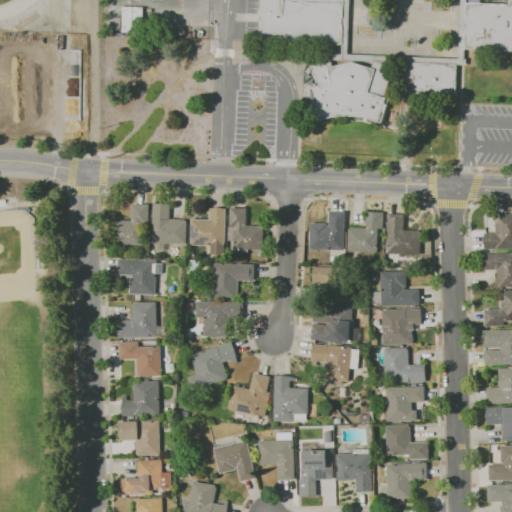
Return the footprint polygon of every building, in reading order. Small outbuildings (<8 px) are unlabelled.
[(259,0),(284,0),(284,15),(259,13),(259,0)] [(511,0),(511,50),(465,49),(466,2),(510,4),(510,0),(511,0)] [(121,32),(142,32),(142,6),(122,6),(121,32)] [(374,58),(395,66),(384,97),(386,98),(385,103),(389,105),(383,123),(361,115),(338,115),(319,119),(313,88),(316,87),(311,62),(332,57),(334,65),(352,61),(371,68),(374,58)] [(152,202),(171,203),(171,219),(187,220),(187,243),(151,243),(152,202)] [(150,204),(150,245),(114,245),(114,220),(132,220),(133,203),(150,204)] [(191,245),(192,218),(210,218),(210,213),(206,212),(207,208),(216,207),(221,207),(227,208),(226,246),(191,245)] [(231,207),(248,208),(247,225),(264,226),(264,249),(230,248),(231,207)] [(511,248),(484,249),(484,233),(497,233),(496,211),(511,210),(511,248)] [(346,211),(345,250),(310,249),(311,222),(328,223),(328,225),(329,225),(330,211),(346,211)] [(349,251),(350,227),(367,227),(368,211),(384,212),(384,229),(379,228),(378,252),(349,251)] [(388,212),(405,213),(405,230),(421,230),(421,254),(387,254),(388,212)] [(511,286),(497,287),(497,269),(480,269),(480,252),(511,252),(511,286)] [(120,259),(156,260),(155,295),(131,294),(131,278),(134,279),(134,275),(120,274),(120,259)] [(255,264),(255,281),(239,281),(239,298),(218,298),(218,263),(255,264)] [(314,266),(353,267),(352,302),(330,301),(330,284),(314,283),(314,266)] [(421,304),(382,305),(381,271),(407,270),(408,289),(421,289),(421,304)] [(486,326),(486,308),(501,308),(501,291),(511,290),(511,320),(504,321),(504,325),(486,326)] [(197,301),(244,302),(244,320),(231,319),(231,337),(205,336),(205,318),(197,318),(197,301)] [(118,337),(118,320),(133,320),(133,302),(157,302),(157,337),(118,337)] [(354,308),(352,327),(360,328),(359,344),(312,340),(314,323),(327,324),(329,306),(354,308)] [(384,344),(383,309),(423,309),(423,325),(407,325),(408,344),(384,344)] [(511,364),(484,365),(484,331),(511,330),(511,364)] [(162,376),(138,376),(138,358),(120,358),(120,341),(139,341),(139,345),(162,345),(162,376)] [(233,341),(238,357),(223,362),(229,378),(192,390),(188,377),(197,373),(191,354),(233,341)] [(314,343),(352,347),(349,381),(311,378),(314,343)] [(427,382),(388,382),(387,348),(409,347),(410,364),(427,364),(427,382)] [(511,403),(487,404),(487,387),(500,387),(499,368),(511,367),(511,403)] [(271,376),(268,391),(272,391),(266,417),(228,409),(233,385),(251,389),(254,372),(271,376)] [(275,375),(295,376),(295,381),(291,381),(291,387),(310,388),(309,413),(295,413),(294,422),(274,422),(275,375)] [(123,415),(123,396),(128,396),(128,400),(134,400),(134,380),(160,380),(160,415),(123,415)] [(388,421),(388,386),(425,386),(426,401),(413,401),(413,409),(418,409),(418,421),(388,421)] [(486,407),(511,406),(511,441),(502,441),(502,423),(486,424),(486,407)] [(121,421),(160,420),(161,454),(137,455),(137,439),(122,440),(121,421)] [(387,426),(411,426),(411,443),(428,442),(428,459),(411,460),(411,454),(387,454),(387,426)] [(260,440),(295,439),(296,479),(278,479),(278,464),(261,465),(260,440)] [(215,448),(248,440),(257,478),(241,481),(238,469),(220,473),(215,448)] [(511,479),(490,480),(489,464),(502,464),(501,445),(511,444),(511,479)] [(300,496),(300,479),(305,479),(305,450),(334,450),(334,476),(334,477),(334,478),(333,478),(331,479),(317,479),(317,496),(300,496)] [(337,454),(372,453),(373,492),(357,492),(357,480),(337,480),(337,471),(339,471),(339,466),(337,466),(337,454)] [(123,495),(123,478),(139,477),(138,460),(163,459),(163,472),(172,471),(172,488),(163,488),(163,489),(140,489),(141,494),(123,495)] [(388,464),(428,463),(428,480),(423,480),(423,478),(413,478),(414,498),(388,498),(388,464)] [(194,481),(217,485),(214,502),(224,504),(225,501),(229,501),(227,511),(183,511),(185,501),(190,502),(194,481)] [(488,484),(507,484),(507,489),(511,488),(511,511),(505,511),(505,501),(488,501),(488,484)] [(137,511),(137,498),(163,497),(163,511),(137,511)]
